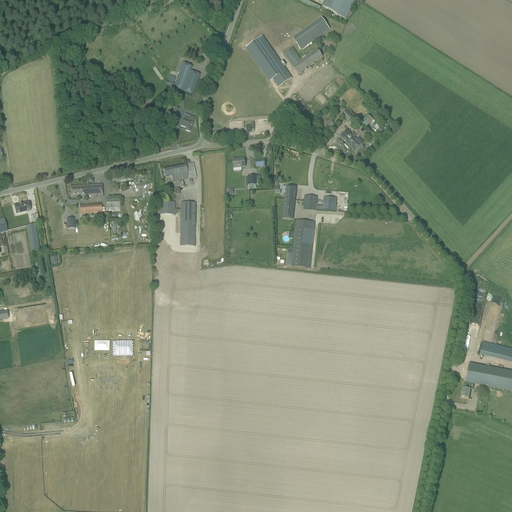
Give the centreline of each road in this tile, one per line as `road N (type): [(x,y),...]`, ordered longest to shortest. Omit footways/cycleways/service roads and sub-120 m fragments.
road 1 (unclassified): [(421,511),(461,279),(377,182),(350,164),(276,142),(203,147)]
road 2 (unclassified): [(0,195),(203,147)]
road 3 (unclassified): [(203,147),(202,115),(241,0)]
